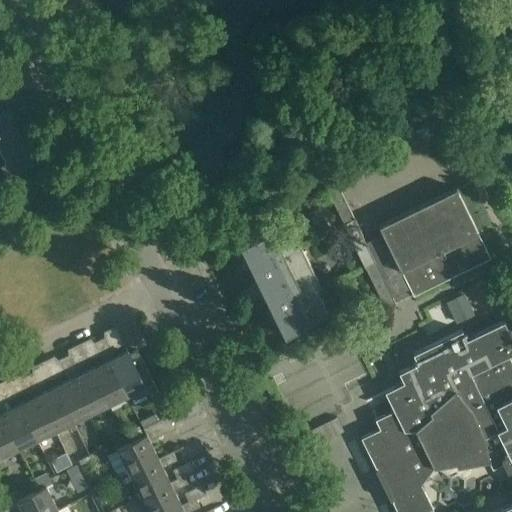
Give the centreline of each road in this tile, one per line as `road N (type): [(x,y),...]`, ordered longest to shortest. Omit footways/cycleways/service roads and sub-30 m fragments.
road 1 (unclassified): [(272,511),(163,290)]
road 2 (unclassified): [(163,290),(53,71)]
road 3 (residential): [(0,368),(163,290)]
